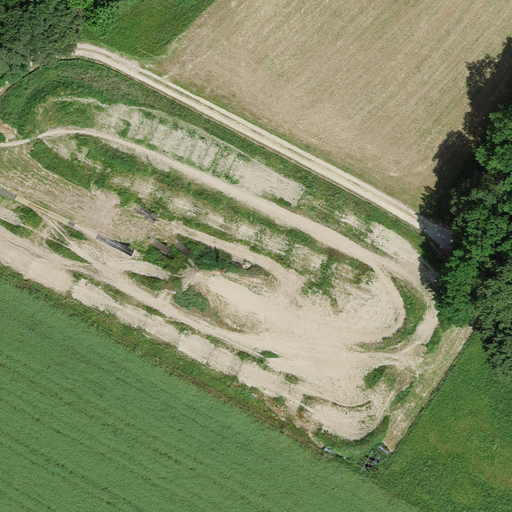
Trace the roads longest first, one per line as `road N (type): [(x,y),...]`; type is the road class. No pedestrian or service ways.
road 1 (track): [(459,252),(103,50),(51,59),(0,94)]
road 2 (track): [(511,312),(459,252),(511,177)]
